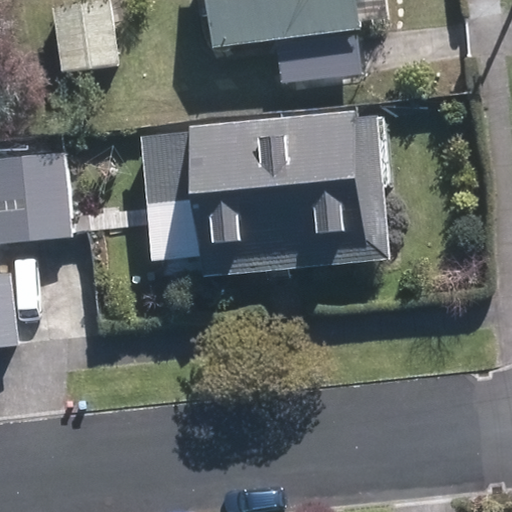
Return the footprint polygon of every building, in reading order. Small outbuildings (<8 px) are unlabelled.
[(118,64),(111,0),(59,0),(57,0),(62,68),(118,64)] [(207,0),(213,43),(362,27),(361,19),(388,16),(386,0),(207,0)] [(362,32),(285,40),(290,89),(367,80),(362,32)] [(394,256),(382,113),(359,115),(359,111),(197,124),(197,130),(148,135),(154,202),(200,197),(207,272),(394,256)] [(0,239),(76,233),(69,150),(0,154),(0,239)] [(0,341),(18,340),(11,267),(0,268),(0,341)]
